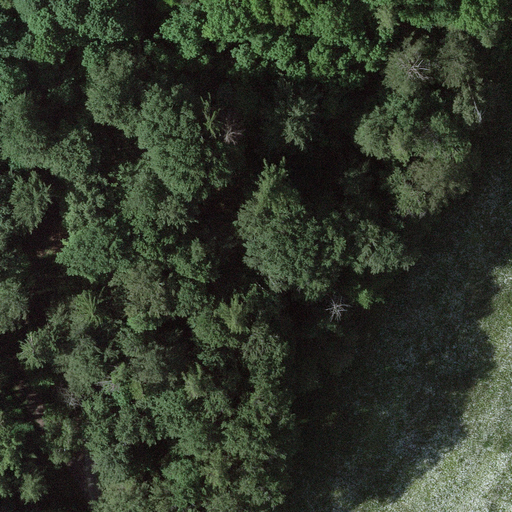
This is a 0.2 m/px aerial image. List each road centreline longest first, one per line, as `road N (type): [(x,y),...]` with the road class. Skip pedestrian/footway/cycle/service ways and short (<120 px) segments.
road 1 (track): [(95,511),(87,443),(141,0)]
road 2 (track): [(0,331),(53,426),(87,467)]
